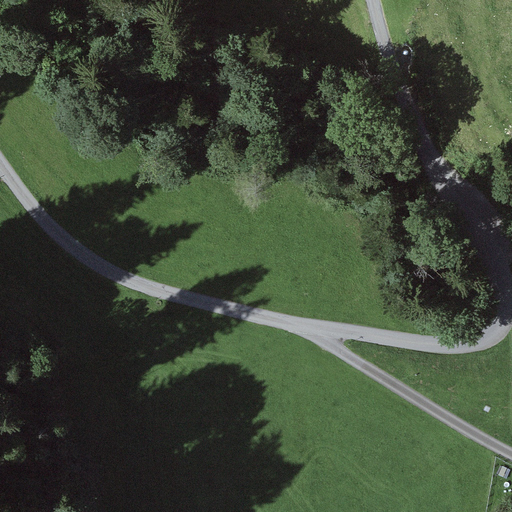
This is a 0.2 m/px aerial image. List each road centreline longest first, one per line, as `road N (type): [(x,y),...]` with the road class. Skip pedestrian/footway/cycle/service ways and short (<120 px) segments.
road 1 (unclassified): [(0,165),(73,247),(140,287),(312,328),(431,343),(483,340),(508,303),(506,278),(490,236),(427,156),(374,0)]
road 2 (track): [(312,328),(511,455)]
